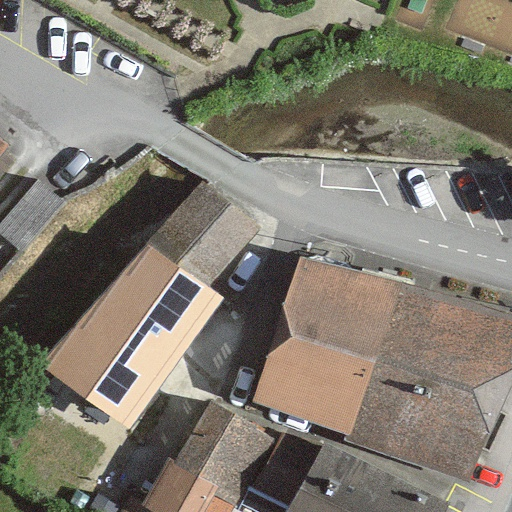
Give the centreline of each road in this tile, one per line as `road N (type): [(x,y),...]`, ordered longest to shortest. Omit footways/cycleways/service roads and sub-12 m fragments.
road 1 (residential): [(511,269),(338,220),(158,131),(37,94),(0,70)]
road 2 (track): [(120,116),(68,132),(0,201)]
